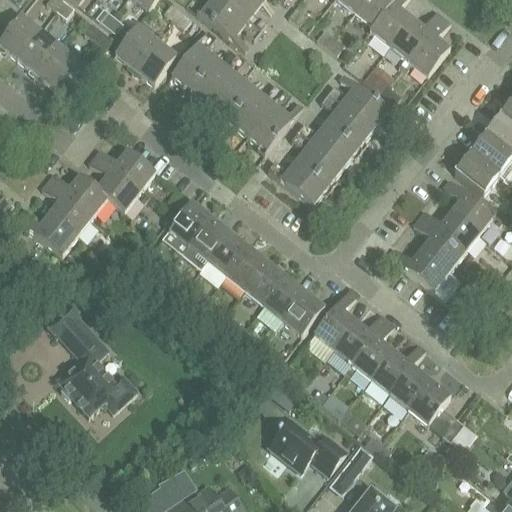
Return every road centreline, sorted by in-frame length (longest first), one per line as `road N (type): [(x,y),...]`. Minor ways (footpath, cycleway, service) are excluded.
road 1 (residential): [(329,272),(130,123),(103,127),(74,148),(0,97)]
road 2 (residential): [(329,272),(511,50)]
road 3 (residential): [(511,384),(489,398),(329,272)]
road 4 (residential): [(102,511),(0,402)]
